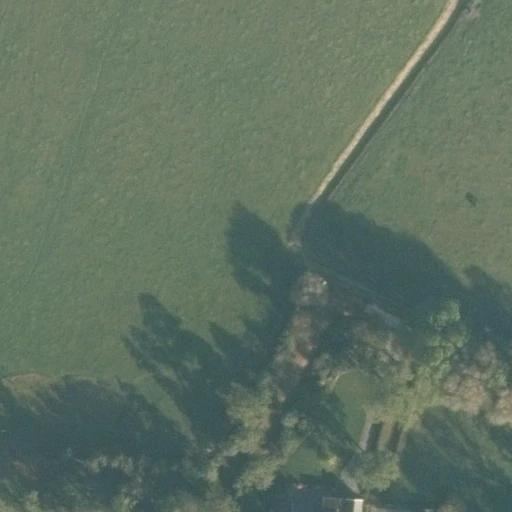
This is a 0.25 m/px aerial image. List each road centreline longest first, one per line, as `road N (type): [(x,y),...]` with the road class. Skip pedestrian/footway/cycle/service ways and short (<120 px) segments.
road 1 (track): [(377,319),(346,303),(327,306),(265,442),(216,479),(0,469)]
road 2 (unclassified): [(511,369),(377,319)]
